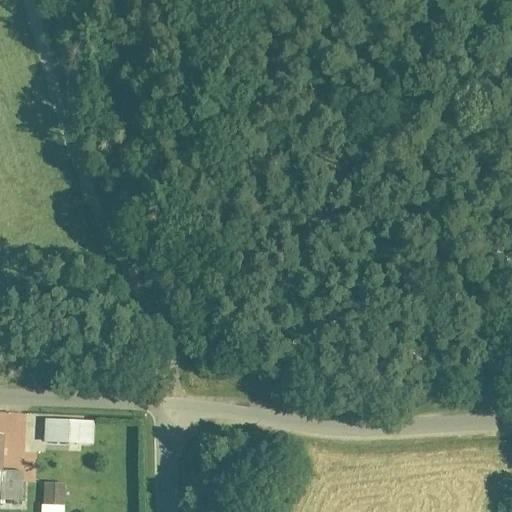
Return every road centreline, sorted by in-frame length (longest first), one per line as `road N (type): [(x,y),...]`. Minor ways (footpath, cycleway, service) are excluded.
road 1 (track): [(173,408),(170,335),(91,199),(27,0)]
road 2 (residential): [(511,429),(340,429),(173,408)]
road 3 (residential): [(173,408),(0,397)]
